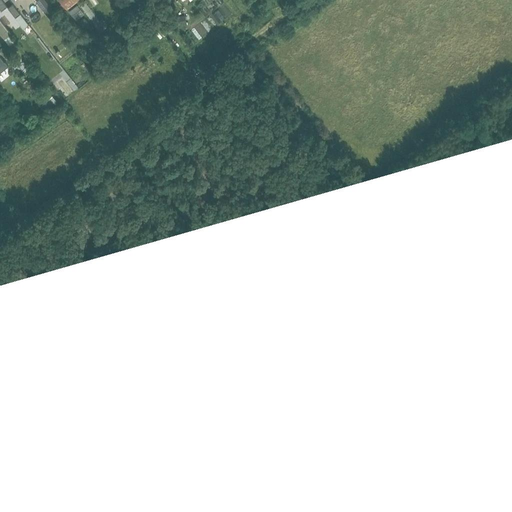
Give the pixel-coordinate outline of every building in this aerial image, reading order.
[(45,0),(37,0),(36,1),(46,15),(53,9),(45,0)] [(59,0),(67,10),(81,0),(59,0)] [(84,0),(79,4),(85,12),(91,8),(90,7),(91,7),(89,4),(88,5),(87,3),(88,3),(86,0),(85,1),(84,0)] [(153,0),(144,8),(150,14),(166,0),(153,0)] [(13,4),(8,8),(15,17),(20,14),(13,4)] [(225,18),(231,14),(224,4),(218,8),(225,18)] [(77,5),(69,11),(72,16),(72,15),(76,20),(84,14),(77,5)] [(136,6),(124,16),(128,21),(140,10),(136,6)] [(179,16),(167,26),(170,31),(180,24),(181,25),(187,24),(183,8),(179,11),(179,16)] [(91,9),(86,13),(100,33),(107,28),(106,27),(108,26),(106,25),(105,26),(104,25),(105,24),(104,22),(103,23),(102,21),(103,20),(102,19),(99,21),(91,9)] [(38,11),(31,15),(33,20),(41,16),(38,11)] [(20,14),(15,18),(21,27),(27,22),(20,14)] [(83,18),(79,21),(84,28),(89,25),(88,24),(92,22),(89,18),(85,21),(83,18)] [(0,34),(4,39),(9,45),(15,40),(0,20),(0,34)] [(29,25),(22,29),(25,35),(33,31),(29,25)] [(127,27),(117,31),(120,36),(129,32),(127,27)] [(1,49),(0,49),(0,53),(8,64),(9,65),(12,62),(10,59),(12,57),(7,50),(3,52),(1,49)] [(8,64),(0,53),(0,64),(3,62),(5,66),(8,64)] [(0,72),(0,85),(2,88),(9,84),(0,72)] [(23,76),(20,78),(27,87),(30,84),(27,79),(26,80),(23,76)] [(48,91),(38,100),(51,113),(60,105),(60,104),(59,104),(63,101),(61,98),(57,101),(48,91)]
